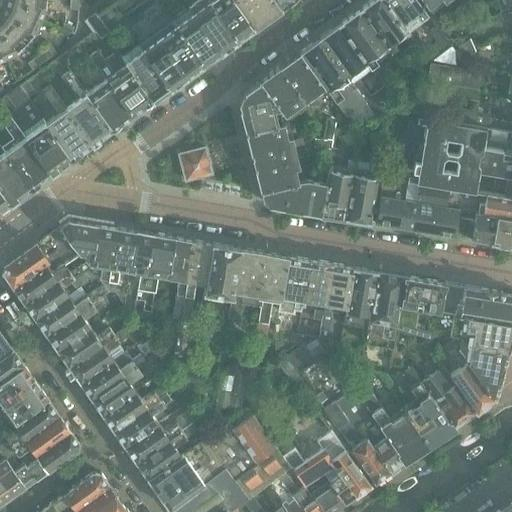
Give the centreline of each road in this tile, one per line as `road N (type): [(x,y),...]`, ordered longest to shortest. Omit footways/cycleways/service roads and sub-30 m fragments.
road 1 (tertiary): [(136,203),(511,273)]
road 2 (tertiary): [(325,0),(127,153)]
road 3 (residential): [(103,447),(0,304)]
